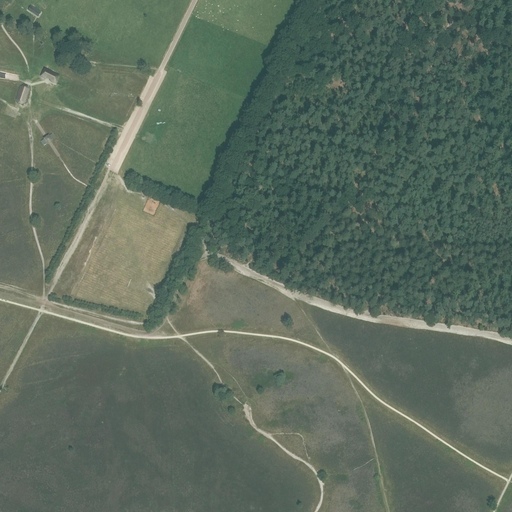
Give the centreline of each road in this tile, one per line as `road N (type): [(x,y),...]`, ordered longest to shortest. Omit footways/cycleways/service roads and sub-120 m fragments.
road 1 (track): [(511,340),(323,305),(198,249),(165,315),(146,331),(0,293)]
road 2 (track): [(198,249),(320,0)]
road 3 (track): [(238,167),(279,177),(407,238),(453,248)]
road 4 (track): [(284,288),(355,188),(392,106)]
road 5 (track): [(44,300),(109,171)]
road 6 (track): [(413,112),(285,71)]
road 7 (track): [(511,1),(480,77),(480,126)]
